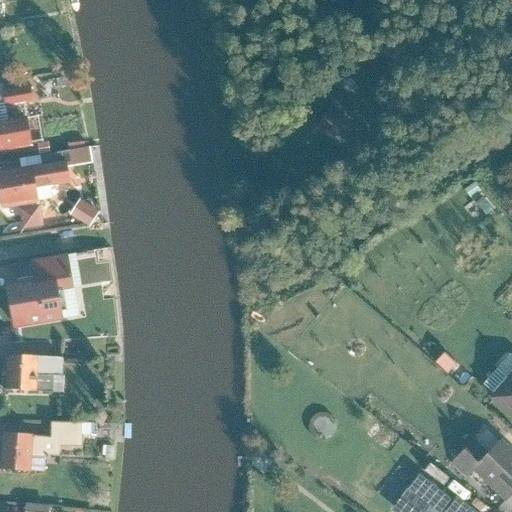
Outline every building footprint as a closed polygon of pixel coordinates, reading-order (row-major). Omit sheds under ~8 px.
[(348,122),(330,110),(319,127),(337,139),(348,122)] [(0,154),(31,148),(26,120),(0,125),(0,154)] [(66,163),(0,174),(0,202),(1,210),(39,203),(37,191),(70,186),(66,163)] [(92,222),(99,208),(86,202),(79,216),(92,222)] [(19,210),(22,228),(42,225),(39,207),(19,210)] [(35,281),(7,286),(15,327),(61,318),(56,290),(71,287),(65,255),(32,261),(35,281)] [(39,358),(7,358),(6,393),(38,394),(39,358)] [(511,375),(500,366),(483,390),(511,411),(511,375)] [(325,437),(336,436),(334,415),(324,416),(325,437)] [(35,439),(1,436),(0,451),(0,470),(33,473),(35,439)] [(511,502),(511,453),(501,444),(474,475),(509,505),(511,502)] [(442,511),(452,499),(420,475),(392,511),(442,511)] [(452,499),(442,511),(474,511),(454,496),(452,499)] [(31,502),(30,511),(55,511),(56,504),(31,502)]
